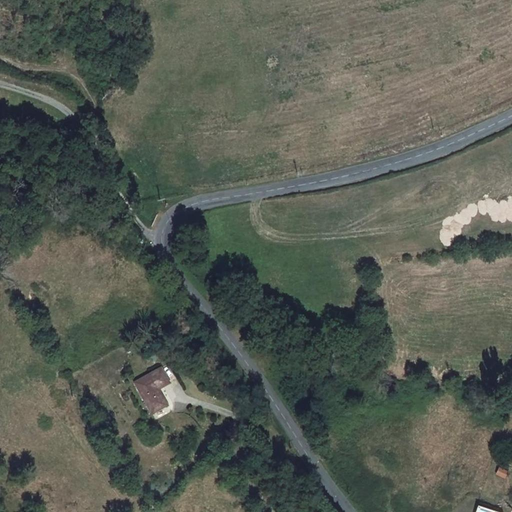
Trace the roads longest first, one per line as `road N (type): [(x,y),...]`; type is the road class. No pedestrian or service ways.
road 1 (tertiary): [(349,511),(174,269),(163,235),(170,218),(202,203),(419,158),(511,115)]
road 2 (track): [(0,56),(76,78),(96,110),(94,154),(145,233),(164,247)]
